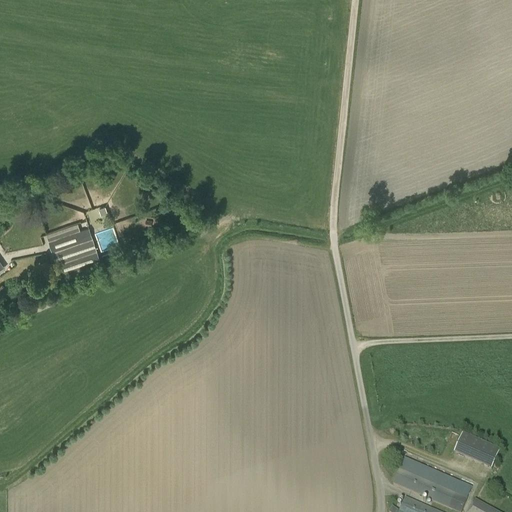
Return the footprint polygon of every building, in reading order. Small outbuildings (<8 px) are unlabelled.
[(78,224),(46,235),(61,280),(100,267),(99,263),(101,263),(89,228),(80,231),(78,224)] [(490,470),(499,449),(461,432),(452,453),(490,470)] [(461,511),(467,499),(455,494),(399,470),(393,485),(449,510),(454,511),(461,511)] [(436,511),(405,498),(399,511),(436,511)] [(494,511),(475,502),(469,511),(494,511)]
